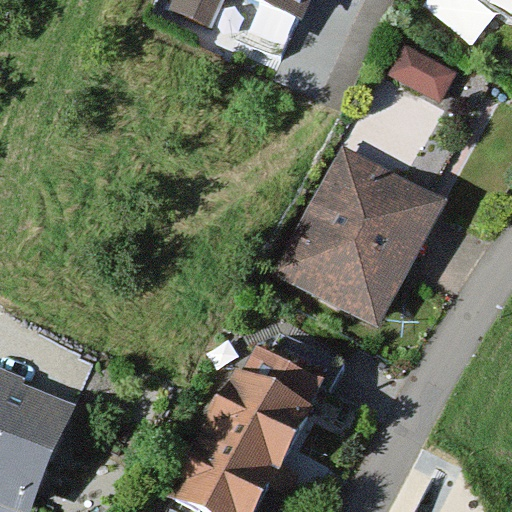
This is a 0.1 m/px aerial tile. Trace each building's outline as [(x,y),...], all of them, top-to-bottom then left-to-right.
[(231,0),(293,28),(305,0),(231,0)] [(511,0),(462,0),(511,35),(511,0)] [(407,258),(430,217),(342,167),(281,276),(352,316),(389,249),(407,258)] [(234,384),(201,443),(270,482),(304,422),(234,384)] [(18,511),(58,425),(0,399),(0,511),(18,511)] [(184,511),(253,511),(270,482),(201,443),(168,503),(184,511)]
